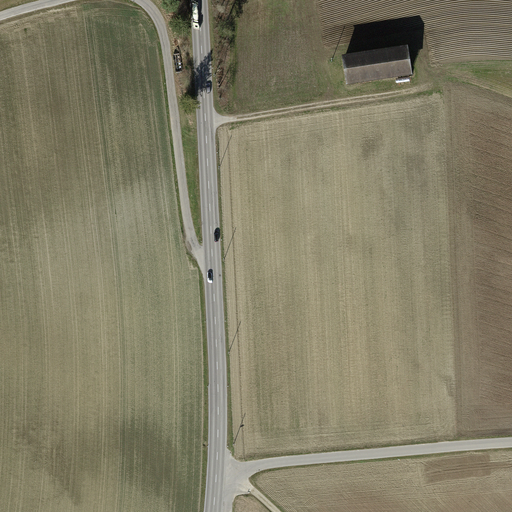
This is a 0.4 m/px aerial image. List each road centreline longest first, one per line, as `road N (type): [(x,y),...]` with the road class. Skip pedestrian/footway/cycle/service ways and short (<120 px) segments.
road 1 (secondary): [(199,0),(219,385),(213,511)]
road 2 (track): [(214,265),(193,241),(166,38),(155,9),(141,0)]
road 3 (track): [(235,468),(511,442)]
road 4 (track): [(206,122),(448,85)]
